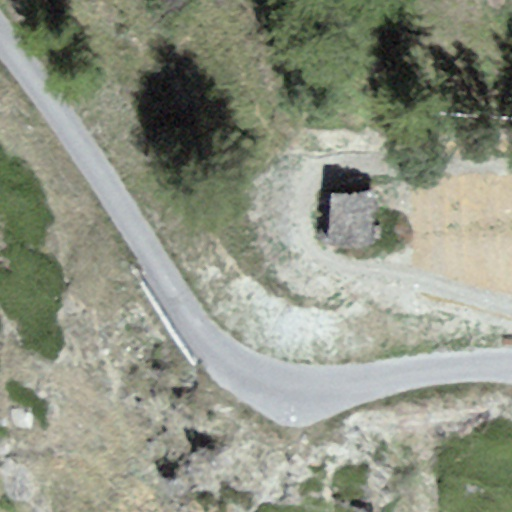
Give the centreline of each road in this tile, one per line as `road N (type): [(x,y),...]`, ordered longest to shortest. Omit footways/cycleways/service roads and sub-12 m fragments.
road 1 (unclassified): [(0,40),(39,137),(278,390),(511,366)]
road 2 (track): [(511,321),(302,264),(273,234),(287,170),(511,173)]
